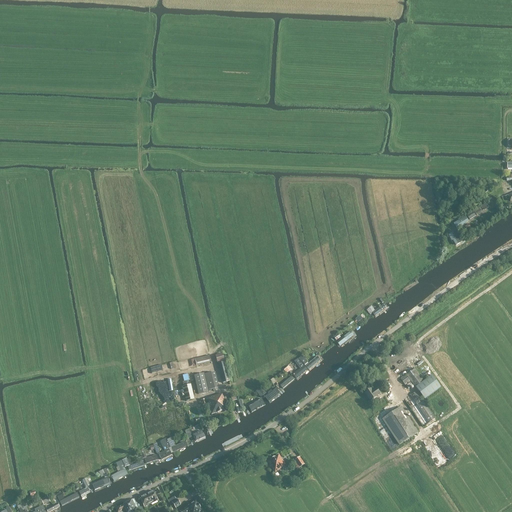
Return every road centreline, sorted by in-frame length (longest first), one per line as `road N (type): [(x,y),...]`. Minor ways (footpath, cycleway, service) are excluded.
road 1 (track): [(427,162),(139,154),(177,276),(213,350),(221,392),(196,400),(202,418)]
road 2 (unclassified): [(100,511),(274,424),(511,246)]
road 3 (track): [(403,400),(424,432),(459,407),(417,345),(511,272)]
road 4 (track): [(316,511),(424,432)]
road 5 (track): [(384,100),(511,102)]
